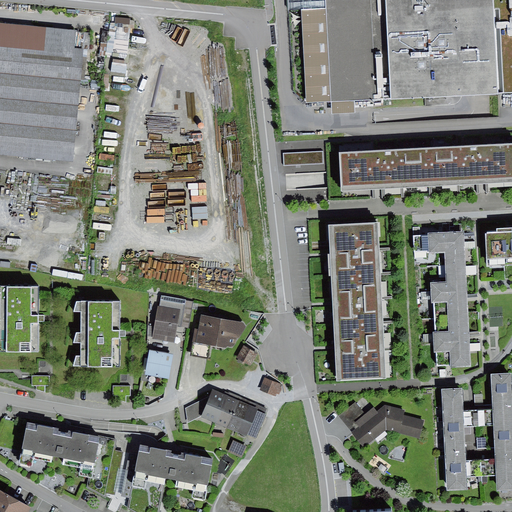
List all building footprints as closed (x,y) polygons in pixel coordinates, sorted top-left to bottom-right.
[(302,10),(325,9),(324,0),(288,0),(289,11),(302,10)] [(511,0),(324,0),(325,9),(330,103),(354,103),(465,97),(472,97),(511,94),(511,0)] [(306,105),(330,103),(325,9),(302,10),(306,105)] [(102,30),(100,54),(113,56),(111,74),(126,75),(132,16),(112,14),(110,30),(102,30)] [(77,33),(0,25),(0,60),(83,69),(84,49),(75,48),(77,33)] [(102,68),(110,70),(112,57),(105,56),(102,68)] [(83,69),(0,60),(0,155),(73,163),(83,69)] [(354,103),(330,103),(331,115),(355,114),(354,103)] [(511,146),(340,154),(342,193),(379,191),(483,186),(511,184),(511,146)] [(323,152),(283,154),(284,166),(324,164),(323,152)] [(378,224),(329,227),(331,256),(334,305),(336,348),(337,381),(386,380),(378,224)] [(511,233),(487,234),(488,268),(511,266),(511,233)] [(469,234),(418,237),(419,255),(450,254),(452,284),(438,285),(443,369),(476,367),(469,234)] [(39,289),(0,289),(0,298),(1,298),(1,320),(0,319),(0,329),(1,330),(0,340),(0,354),(39,355),(39,319),(39,289)] [(160,307),(158,307),(155,327),(153,337),(152,340),(175,344),(178,327),(188,329),(193,303),(186,301),(186,300),(162,296),(160,307)] [(120,301),(76,303),(73,313),(83,313),(83,335),(77,335),(74,344),(83,344),(83,358),(76,358),(74,369),(121,370),(120,333),(120,301)] [(198,330),(195,330),(192,353),(209,356),(211,348),(223,350),(228,348),(232,349),(236,347),(237,344),(237,340),(240,340),(247,326),(244,324),(201,317),(198,330)] [(242,346),(235,358),(249,367),(256,355),(242,346)] [(173,356),(149,352),(145,376),(169,379),(173,356)] [(467,391),(448,393),(454,491),(471,490),(470,478),(505,476),(506,491),(511,490),(511,374),(496,376),(498,414),(468,415),(467,391)] [(49,376),(32,376),(32,386),(49,386),(49,376)] [(283,385),(265,378),(260,391),(278,398),(283,385)] [(131,386),(113,386),(114,397),(118,396),(119,400),(126,403),(126,396),(131,396),(131,386)] [(215,424),(227,398),(214,391),(212,396),(202,418),(215,424)] [(212,396),(185,408),(188,424),(202,418),(212,396)] [(227,398),(215,424),(227,429),(239,402),(227,398)] [(249,407),(239,402),(227,429),(236,434),(249,407)] [(356,403),(339,417),(364,448),(386,430),(419,439),(424,421),(403,416),(405,410),(386,406),(377,413),(374,409),(366,415),(356,403)] [(267,415),(249,407),(236,434),(246,439),(248,435),(256,439),(267,415)] [(59,431),(27,425),(22,451),(32,453),(32,455),(84,465),(85,464),(94,466),(89,489),(105,496),(115,442),(71,433),(70,440),(58,437),(59,431)] [(246,447),(233,441),(228,452),(242,458),(246,447)] [(164,481),(167,459),(165,459),(166,452),(150,449),(149,455),(139,453),(135,473),(147,475),(146,477),(164,481)] [(167,459),(164,481),(196,486),(197,484),(207,486),(210,469),(202,467),(203,459),(185,456),(184,461),(176,460),(167,459)] [(29,511),(31,509),(0,491),(0,511),(29,511)]
